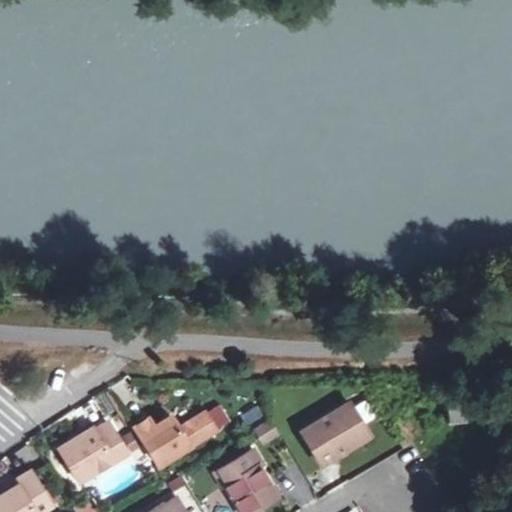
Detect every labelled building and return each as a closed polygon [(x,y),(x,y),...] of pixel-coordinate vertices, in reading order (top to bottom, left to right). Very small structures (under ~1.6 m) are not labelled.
[(443,402),(447,427),(464,425),(462,400),(443,402)] [(300,436),(321,469),(368,440),(348,407),(300,436)] [(133,432),(157,470),(213,434),(203,418),(177,433),(170,421),(153,432),(147,423),(133,432)] [(59,454),(78,487),(124,457),(107,427),(93,436),(92,433),(59,454)] [(223,489),(237,511),(261,511),(277,503),(257,469),(259,467),(251,453),(219,474),(226,488),(223,489)] [(281,474),(284,495),(303,493),(301,471),(281,474)] [(0,511),(49,511),(51,511),(30,477),(15,487),(18,491),(5,499),(0,502),(0,511)] [(2,494),(5,499),(18,491),(15,487),(2,494)] [(155,511),(180,511),(175,502),(163,510),(161,508),(155,511)]
